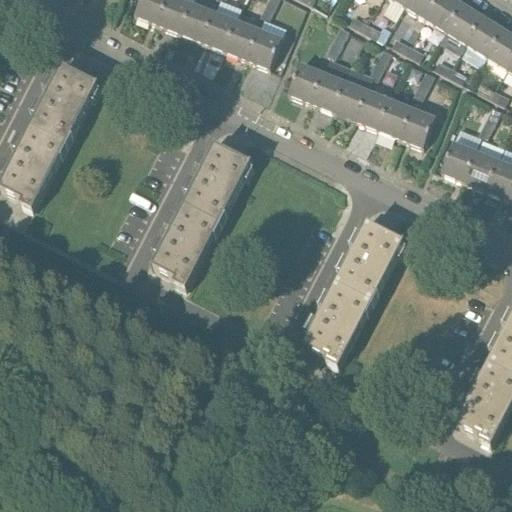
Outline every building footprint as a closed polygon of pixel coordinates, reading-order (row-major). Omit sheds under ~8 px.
[(143,0),(135,23),(158,31),(170,1),(166,0),(143,0)] [(271,0),(259,25),(264,27),(277,0),(271,0)] [(277,0),(264,27),(268,29),(282,2),(278,0),(277,0)] [(300,0),(298,4),(312,11),(316,2),(311,0),(300,0)] [(385,0),(406,13),(413,0),(385,0)] [(413,0),(406,13),(426,26),(442,0),(413,0)] [(442,0),(426,26),(447,39),(463,11),(445,0),(442,0)] [(158,31),(180,40),(192,10),(170,1),(158,31)] [(180,40),(203,49),(215,19),(192,10),(180,40)] [(447,39),(467,51),(484,24),(463,11),(447,39)] [(363,38),(368,29),(373,19),(368,16),(363,27),(354,22),(349,31),(363,38)] [(203,49),(226,58),(238,28),(215,19),(203,49)] [(467,51),(488,64),(505,37),(484,24),(467,51)] [(226,58),(248,67),(260,37),(238,28),(226,58)] [(363,38),(377,46),(382,37),(368,29),(363,38)] [(327,60),(331,63),(346,35),(341,33),(327,60)] [(331,63),(335,65),(350,37),(346,35),(331,63)] [(260,37),(248,67),(271,76),(283,46),(260,37)] [(488,64),(508,77),(511,70),(511,41),(505,37),(488,64)] [(392,53),(406,61),(411,52),(396,44),(392,53)] [(406,61),(420,68),(424,59),(411,52),(406,61)] [(370,83),(374,85),(389,58),(383,55),(370,83)] [(384,76),(392,81),(400,65),(389,58),(374,85),(371,91),(376,93),(384,76)] [(434,76),(449,83),(453,74),(439,67),(434,76)] [(289,101),(311,110),(323,80),(301,71),(289,101)] [(449,83),(462,90),(467,81),(453,74),(449,83)] [(68,155),(83,124),(99,94),(63,75),(31,136),(68,155)] [(412,105),(417,107),(431,80),(427,77),(412,105)] [(311,110),(334,119),(346,89),(323,80),(311,110)] [(417,107),(421,109),(435,82),(431,80),(417,107)] [(334,119),(357,129),(369,98),(346,89),(334,119)] [(477,98),(491,105),(496,97),(481,89),(477,98)] [(491,105),(505,113),(510,104),(496,97),(491,105)] [(357,129),(379,138),(391,107),(369,98),(357,129)] [(379,138),(402,147),(414,116),(391,107),(379,138)] [(479,140),(483,142),(498,115),(494,112),(479,140)] [(483,142),(488,145),(503,117),(498,115),(483,142)] [(414,116),(402,147),(425,156),(437,125),(414,116)] [(36,216),(52,185),(68,155),(31,136),(0,197),(36,216)] [(442,180),(464,189),(476,158),(454,149),(442,180)] [(221,233),(237,203),(252,172),(216,154),(185,215),(221,233)] [(464,189),(487,198),(499,167),(476,158),(464,189)] [(487,198),(509,207),(511,200),(511,172),(499,167),(487,198)] [(190,294),(205,264),(221,233),(185,215),(153,276),(190,294)] [(373,312),(389,282),(405,251),(369,233),(337,294),(373,312)] [(342,373),(357,343),(373,312),(337,294),(306,354),(342,373)] [(511,383),(511,329),(490,372),(511,383)] [(494,452),(510,421),(511,417),(511,383),(490,372),(458,433),(494,452)]
